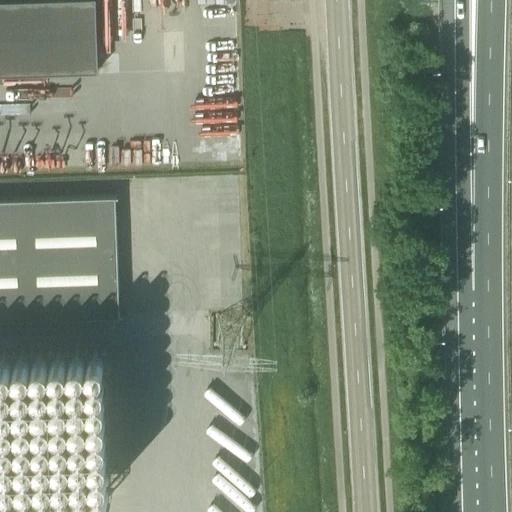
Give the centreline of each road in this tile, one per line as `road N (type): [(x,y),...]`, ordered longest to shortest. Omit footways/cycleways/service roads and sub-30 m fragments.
road 1 (secondary): [(364,511),(337,0)]
road 2 (motorway): [(467,0),(487,291)]
road 3 (motorway): [(490,0),(487,291)]
road 4 (motorway): [(487,291),(491,511)]
road 5 (unknown): [(0,130),(181,117)]
road 6 (unknown): [(208,511),(212,436),(188,354)]
